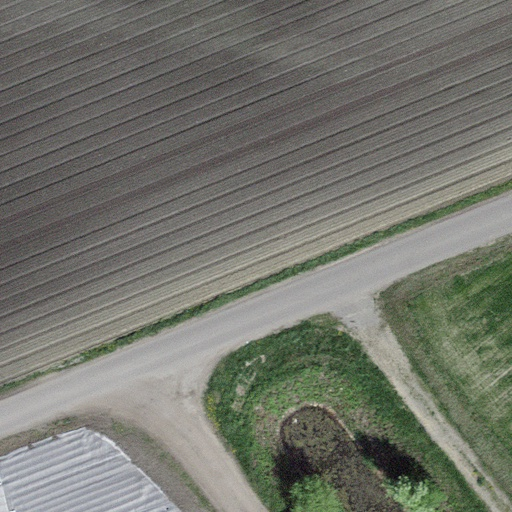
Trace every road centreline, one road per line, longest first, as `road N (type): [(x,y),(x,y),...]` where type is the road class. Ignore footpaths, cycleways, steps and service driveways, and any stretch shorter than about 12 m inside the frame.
road 1 (track): [(341,279),(506,511)]
road 2 (track): [(341,279),(130,363)]
road 3 (track): [(249,511),(130,363)]
road 4 (track): [(511,211),(341,279)]
road 5 (track): [(130,363),(0,416)]
